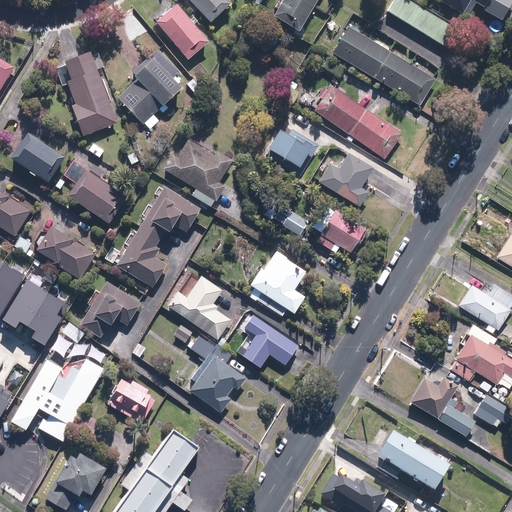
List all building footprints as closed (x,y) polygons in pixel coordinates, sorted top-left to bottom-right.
[(221,0),(182,0),(208,25),(227,6),(221,0)] [(279,0),(269,18),(296,34),(316,0),(279,0)] [(406,0),(392,0),(385,13),(446,50),(458,32),(406,0)] [(437,0),(436,2),(468,20),(478,0),(437,0)] [(485,0),(479,11),(499,22),(511,0),(485,0)] [(173,6),(152,24),(185,62),(206,43),(191,26),(196,22),(190,15),(185,20),(173,6)] [(347,27),(330,54),(418,108),(434,80),(347,27)] [(179,73),(156,50),(148,59),(147,58),(128,76),(133,81),(114,100),(141,127),(143,126),(148,131),(158,121),(152,115),(157,110),(161,114),(166,109),(163,105),(178,90),(176,87),(179,84),(174,78),(179,73)] [(115,124),(86,55),(53,68),(61,87),(64,86),(72,106),(68,108),(81,138),(115,124)] [(343,68),(328,58),(322,68),(337,78),(343,68)] [(0,88),(12,68),(0,61),(0,88)] [(290,106),(301,93),(286,81),(275,94),(290,106)] [(330,86),(312,112),(383,162),(401,136),(330,86)] [(275,132),(261,156),(298,179),(318,147),(290,130),(285,138),(275,132)] [(23,134),(7,160),(45,185),(62,158),(23,134)] [(106,149),(91,140),(85,151),(99,160),(106,149)] [(170,155),(160,171),(193,190),(189,196),(209,208),(212,202),(214,203),(224,187),(217,183),(230,162),(214,152),(211,157),(184,141),(174,158),(170,155)] [(137,149),(124,156),(129,167),(142,161),(137,149)] [(326,164),(314,183),(357,209),(367,194),(359,189),(370,170),(343,154),(334,169),(326,164)] [(88,171),(72,161),(61,177),(73,185),(64,198),(106,226),(125,198),(86,174),(88,171)] [(162,188),(113,267),(150,289),(165,265),(153,258),(158,250),(154,248),(163,233),(165,235),(171,225),(184,233),(199,210),(162,188)] [(0,230),(13,238),(28,212),(9,201),(11,199),(2,194),(1,196),(0,195),(0,230)] [(279,207),(270,223),(297,238),(306,222),(279,207)] [(365,232),(322,207),(308,230),(318,235),(314,243),(334,254),(338,248),(348,254),(355,243),(358,244),(365,232)] [(47,228),(32,253),(78,281),(94,255),(47,228)] [(20,233),(14,244),(26,250),(32,239),(20,233)] [(511,234),(509,233),(493,259),(511,270),(511,234)] [(228,254),(232,256),(232,258),(232,259),(232,260),(232,262),(233,263),(234,264),(235,265),(236,265),(237,266),(238,266),(240,266),(241,266),(242,266),(244,265),(245,264),(245,263),(246,262),(247,261),(247,259),(247,258),(247,257),(246,256),(246,255),(245,253),(244,253),(243,252),(242,251),(240,251),(239,251),(230,247),(228,254)] [(257,269),(245,287),(251,290),(246,297),(280,319),(284,312),(291,316),(302,298),(292,291),(304,273),(274,253),(261,272),(257,269)] [(24,272),(3,260),(0,265),(0,312),(1,313),(24,272)] [(19,318),(27,323),(47,289),(27,277),(3,317),(15,324),(19,318)] [(176,292),(165,307),(215,341),(229,321),(215,312),(218,308),(212,304),(220,291),(199,277),(184,298),(176,292)] [(104,282),(77,326),(99,339),(112,319),(125,327),(140,304),(104,282)] [(468,286),(455,307),(495,332),(508,311),(506,310),(511,300),(488,285),(482,295),(468,286)] [(68,301),(47,289),(27,323),(35,327),(31,333),(44,341),(68,301)] [(297,346),(250,316),(241,330),(248,334),(234,354),(257,369),(266,356),(283,367),(297,346)] [(67,322),(59,332),(76,345),(84,334),(67,322)] [(179,326),(172,336),(183,344),(190,333),(179,326)] [(472,326),(446,369),(468,382),(474,373),(506,393),(511,383),(511,363),(501,357),(504,353),(491,345),(495,340),(472,326)] [(230,355),(199,333),(187,349),(202,359),(187,380),(192,384),(186,392),(218,414),(243,379),(223,365),(230,355)] [(145,348),(137,343),(130,354),(138,359),(145,348)] [(105,354),(90,345),(85,354),(99,363),(105,354)] [(43,361),(7,423),(23,432),(34,412),(42,417),(35,428),(61,443),(102,371),(82,360),(75,372),(67,368),(61,379),(55,376),(59,370),(43,361)] [(422,379),(407,403),(463,438),(473,422),(452,409),(456,402),(449,398),(455,387),(440,378),(435,387),(422,379)] [(104,405),(140,425),(155,399),(145,394),(147,390),(131,381),(129,384),(118,379),(104,405)] [(0,412),(12,393),(0,385),(0,412)] [(511,412),(484,395),(472,416),(491,427),(495,420),(503,425),(511,412)] [(83,414),(73,432),(88,440),(98,423),(83,414)] [(124,491),(109,511),(164,511),(170,505),(180,511),(182,511),(190,501),(178,493),(187,480),(178,474),(196,448),(168,429),(149,457),(141,451),(117,486),(124,491)] [(388,435),(373,460),(421,490),(418,496),(426,502),(446,470),(411,449),(414,444),(406,439),(403,444),(388,435)] [(66,456),(42,500),(65,511),(73,497),(75,498),(79,492),(87,497),(102,469),(75,455),(73,460),(66,456)] [(330,477),(318,498),(342,511),(343,509),(349,511),(386,511),(376,506),(381,498),(354,481),(349,488),(330,477)] [(482,511),(487,506),(477,498),(471,505),(479,511),(482,511)]
